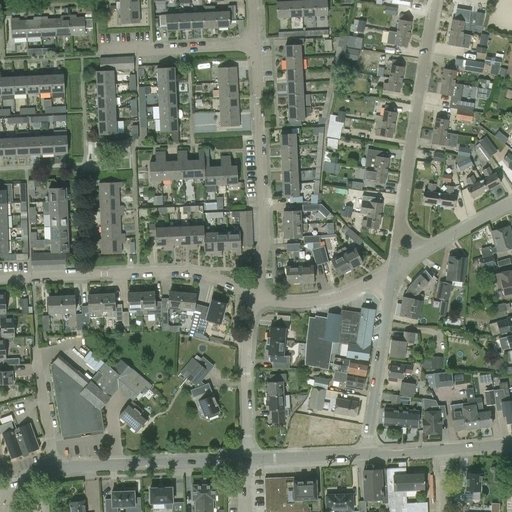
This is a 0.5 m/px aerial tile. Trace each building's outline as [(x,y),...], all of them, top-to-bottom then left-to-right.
[(138,0),(120,0),(121,9),(139,8),(138,0)] [(314,0),(301,1),(302,17),(314,16),(314,0)] [(316,0),(314,0),(314,16),(327,15),(326,0),(316,0)] [(278,18),(290,17),(289,1),(277,2),(278,18)] [(302,17),(301,1),(289,1),(290,17),(302,17)] [(228,12),(216,12),(217,28),(230,27),(229,21),(236,21),(235,5),(227,6),(228,12)] [(384,14),(395,16),(397,8),(385,6),(384,14)] [(140,23),(139,8),(121,9),(121,23),(140,23)] [(216,12),(204,13),(205,29),(217,28),(216,12)] [(476,12),(473,25),(481,26),(484,14),(476,12)] [(179,14),(180,30),(192,29),(191,13),(179,14)] [(205,29),(204,13),(191,13),(192,29),(205,29)] [(167,30),(180,30),(179,14),(166,14),(167,30)] [(55,18),(55,36),(70,35),(69,15),(62,16),(62,18),(55,18)] [(76,15),(69,15),(70,35),(85,34),(84,28),(92,28),(92,19),(84,19),(84,17),(76,17),(76,15)] [(397,33),(409,35),(411,22),(407,21),(407,16),(400,15),(397,33)] [(452,19),(450,32),(462,34),(465,16),(458,15),(457,20),(452,19)] [(40,17),(41,37),(55,36),(55,18),(47,19),(47,16),(40,17)] [(26,20),(27,37),(41,37),(40,17),(33,17),(33,20),(26,20)] [(12,38),(27,37),(26,20),(18,20),(18,18),(11,18),(12,38)] [(357,26),(364,27),(366,22),(354,19),(353,25),(357,26)] [(462,34),(450,32),(448,44),(464,47),(466,40),(461,39),(462,34)] [(407,48),(409,35),(397,33),(396,38),(391,38),(390,45),(407,48)] [(339,37),(334,56),(339,56),(340,55),(343,55),(348,36),(339,37)] [(362,38),(349,36),(347,47),(360,49),(362,38)] [(487,38),(480,37),(478,45),(487,46),(487,41),(487,38)] [(286,59),(301,58),(301,45),(285,46),(286,59)] [(346,48),(343,58),(357,61),(359,50),(346,48)] [(286,59),(286,71),(302,70),(301,58),(286,59)] [(392,60),(389,78),(401,80),(404,67),(398,66),(399,61),(392,60)] [(483,63),(465,61),(464,70),(481,73),(483,63)] [(349,65),(342,63),(340,69),(347,70),(346,76),(353,77),(356,67),(349,65)] [(442,81),(454,84),(457,65),(450,64),(449,69),(444,68),(442,81)] [(157,68),(157,81),(176,81),(175,67),(157,68)] [(236,67),(217,68),(218,83),(237,82),(236,67)] [(500,67),(498,74),(505,76),(507,70),(500,67)] [(114,70),(111,70),(106,70),(100,71),(96,71),(97,84),(115,83),(114,70),(117,70),(114,70)] [(302,70),(286,71),(287,83),(302,83),(302,70)] [(63,74),(50,75),(51,93),(64,92),(63,74)] [(38,75),(25,76),(26,94),(39,93),(38,75)] [(50,75),(38,75),(39,93),(51,93),(50,75)] [(13,76),(0,77),(1,95),(14,95),(13,76)] [(25,76),(13,76),(14,95),(26,94),(25,76)] [(401,80),(389,78),(388,84),(383,83),(382,90),(399,93),(401,80)] [(489,81),(482,79),(480,88),(487,90),(488,90),(489,81)] [(158,94),(176,93),(176,81),(157,81),(158,94)] [(453,89),(454,84),(442,81),(440,94),(456,97),(457,90),(453,89)] [(238,96),(237,82),(218,83),(218,91),(212,91),(212,98),(219,97),(238,96)] [(97,84),(97,97),(115,96),(115,83),(97,84)] [(302,83),(287,83),(288,96),(303,95),(302,83)] [(138,95),(145,95),(150,94),(149,87),(138,87),(138,95)] [(158,94),(158,107),(177,106),(176,93),(158,94)] [(288,108),(304,107),(304,106),(309,106),(309,95),(303,95),(288,96),(288,108)] [(115,96),(97,97),(98,109),(116,109),(115,96)] [(220,112),(238,111),(238,96),(219,97),(220,112)] [(177,106),(158,107),(159,119),(177,118),(177,106)] [(375,122),(375,123),(394,125),(395,113),(390,112),(391,106),(384,106),(382,116),(375,115),(374,122),(375,122)] [(304,107),(288,108),(289,121),(301,120),(304,120),(304,119),(310,114),(310,107),(304,107)] [(116,109),(98,109),(98,122),(116,121),(116,109)] [(472,112),(471,112),(471,111),(457,109),(455,119),(471,122),(472,112)] [(239,126),(238,111),(220,112),(220,127),(239,126)] [(434,131),(446,133),(449,115),(442,114),(442,119),(436,118),(434,131)] [(344,117),(337,116),(330,115),(326,136),(338,139),(340,127),(342,127),(343,123),(344,123),(344,117)] [(178,131),(177,118),(159,119),(160,132),(178,131)] [(116,121),(98,122),(99,135),(117,134),(116,121)] [(394,125),(375,123),(374,128),(381,129),(381,130),(376,129),(375,136),(392,138),(394,125)] [(318,137),(317,146),(322,146),(323,127),(313,128),(313,135),(318,137)] [(446,133),(434,131),(432,144),(449,147),(451,134),(446,133)] [(67,135),(54,136),(55,154),(68,153),(67,135)] [(281,148),(296,147),(296,135),(280,135),(281,148)] [(41,136),(29,137),(30,155),(42,155),(41,136)] [(54,136),(41,136),(42,155),(55,154),(54,136)] [(504,144),(507,140),(502,136),(499,139),(504,144)] [(29,137),(16,138),(17,156),(30,155),(29,137)] [(16,138),(4,138),(5,156),(17,156),(16,138)] [(497,151),(490,142),(484,147),(490,156),(497,151)] [(481,145),(475,150),(485,162),(490,158),(481,145)] [(322,146),(317,146),(316,153),(310,153),(311,158),(316,158),(316,159),(321,159),(322,146)] [(281,148),(282,160),(297,160),(296,147),(281,148)] [(470,148),(458,147),(457,155),(458,155),(469,157),(470,148)] [(370,156),(368,168),(375,169),(374,169),(387,171),(389,158),(383,158),(384,152),(367,149),(366,156),(370,156)] [(193,161),(194,179),(205,179),(205,186),(203,150),(199,151),(199,161),(193,161)] [(203,150),(205,186),(216,185),(215,167),(209,167),(209,158),(204,158),(204,150),(203,150)] [(172,162),(173,180),(183,180),(182,151),(177,152),(177,162),(172,162)] [(182,151),(183,180),(194,179),(193,161),(187,161),(187,151),(182,151)] [(324,162),(326,162),(337,164),(338,158),(330,157),(331,152),(325,151),(323,161),(324,162)] [(160,153),(162,180),(173,180),(172,162),(166,162),(165,152),(160,153)] [(151,181),(162,180),(160,153),(155,153),(156,162),(150,163),(151,181)] [(433,153),(432,161),(442,163),(444,155),(433,153)] [(511,156),(507,153),(503,158),(510,164),(508,167),(511,169),(511,156)] [(457,164),(461,162),(469,158),(455,155),(457,164)] [(221,167),(215,167),(216,185),(226,185),(225,157),(221,158),(221,167)] [(225,157),(226,185),(238,184),(237,166),(231,167),(230,157),(225,157)] [(297,160),(282,160),(282,173),(297,172),(297,160)] [(339,164),(324,162),(322,171),(337,174),(339,164)] [(486,177),(481,180),(486,190),(501,183),(495,172),(492,174),(488,167),(482,170),(486,177)] [(385,184),(387,171),(374,169),(375,169),(368,168),(365,168),(363,180),(385,184)] [(320,171),(315,171),(314,178),(310,178),(310,183),(314,182),(314,184),(319,183),(320,171)] [(297,172),(282,173),(283,185),(298,184),(297,172)] [(441,182),(450,183),(451,175),(442,174),(441,182)] [(486,190),(481,180),(476,182),(472,175),(466,178),(470,186),(466,187),(471,197),(486,190)] [(363,190),(365,183),(354,180),(352,187),(363,190)] [(99,198),(119,197),(119,188),(122,188),(122,182),(99,183),(99,198)] [(439,204),(440,193),(434,192),(435,184),(428,183),(427,191),(424,191),(423,202),(439,204)] [(0,203),(7,203),(6,191),(11,190),(11,184),(0,184),(0,203)] [(298,184),(283,185),(283,198),(298,197),(298,184)] [(446,194),(440,193),(439,204),(455,206),(456,195),(453,194),(454,186),(447,185),(446,194)] [(49,202),(67,201),(67,194),(68,193),(68,188),(67,189),(67,188),(49,189),(49,202)] [(99,198),(100,212),(123,211),(123,206),(119,206),(119,197),(99,198)] [(163,202),(163,197),(154,197),(154,205),(163,204),(163,202)] [(367,215),(380,217),(382,204),(377,203),(377,198),(370,197),(369,204),(363,203),(361,213),(367,214),(367,215)] [(49,202),(43,202),(43,207),(49,207),(50,215),(68,214),(67,201),(49,202)] [(317,204),(315,204),(313,204),(301,205),(302,211),(319,211),(326,218),(330,213),(321,204),(320,204),(317,204)] [(123,211),(100,212),(101,226),(120,225),(120,216),(123,216),(123,211)] [(285,226),(308,225),(307,219),(301,220),(301,212),(284,213),(285,226)] [(50,227),(68,227),(68,214),(50,215),(50,227)] [(380,217),(367,215),(366,221),(362,220),(361,227),(378,230),(380,217)] [(164,251),(169,250),(168,228),(155,229),(155,224),(149,225),(150,237),(155,237),(156,246),(164,246),(164,251)] [(120,225),(101,226),(101,240),(124,239),(124,235),(121,235),(120,225)] [(308,230),(308,225),(285,226),(285,239),(302,238),(301,231),(308,230)] [(192,227),(193,249),(198,249),(197,244),(204,244),(204,234),(204,233),(204,226),(192,227)] [(491,231),(496,252),(511,247),(511,239),(508,226),(491,231)] [(44,240),(69,239),(68,227),(50,227),(51,240),(44,240)] [(168,228),(169,250),(174,250),(173,245),(180,245),(180,227),(168,228)] [(180,227),(180,245),(187,245),(188,249),(193,249),(192,227),(180,227)] [(361,243),(344,227),(341,230),(345,234),(359,246),(361,243)] [(0,241),(8,241),(8,229),(0,228),(0,241)] [(21,241),(27,240),(27,228),(21,228),(16,228),(16,236),(21,236),(21,241)] [(216,233),(217,256),(223,255),(222,250),(229,250),(228,232),(216,233)] [(241,232),(228,232),(229,250),(236,250),(236,255),(242,255),(241,246),(241,241),(241,235),(241,232)] [(204,244),(204,251),(212,251),(212,256),(217,256),(216,233),(204,233),(204,234),(204,244)] [(51,252),(53,252),(59,253),(65,252),(69,252),(69,239),(44,240),(44,245),(51,244),(51,252)] [(124,244),(124,239),(101,240),(102,254),(121,253),(121,244),(124,244)] [(15,260),(15,254),(9,254),(8,241),(0,241),(0,254),(3,254),(3,261),(15,260)] [(287,284),(300,283),(299,260),(299,251),(300,251),(299,243),(286,244),(286,252),(293,252),(294,261),(293,261),(293,266),(286,267),(287,284)] [(324,246),(317,248),(322,264),(328,262),(324,246)] [(345,247),(340,249),(351,269),(362,264),(355,249),(348,252),(345,247)] [(322,264),(317,248),(311,250),(315,265),(322,264)] [(351,269),(340,249),(336,252),(338,257),(331,260),(339,275),(351,269)] [(465,258),(449,257),(447,280),(463,281),(465,258)] [(509,258),(496,262),(498,267),(510,264),(509,258)] [(304,260),(299,260),(300,283),(313,283),(312,266),(305,266),(304,260)] [(504,297),(511,295),(511,269),(496,273),(499,288),(503,288),(504,297)] [(432,278),(425,270),(420,276),(420,275),(408,287),(403,296),(399,316),(418,320),(422,301),(412,299),(432,278)] [(448,300),(452,284),(439,281),(436,298),(448,300)] [(153,292),(140,293),(142,315),(154,314),(154,319),(161,319),(161,310),(154,310),(153,292)] [(180,315),(182,293),(169,292),(168,308),(175,309),(174,315),(180,315)] [(142,315),(140,293),(127,293),(128,310),(136,309),(136,315),(142,315)] [(195,294),(182,293),(180,315),(180,319),(185,319),(186,316),(186,310),(194,310),(195,294)] [(96,317),(102,317),(101,294),(88,295),(88,306),(81,307),(81,314),(82,314),(83,323),(89,322),(89,318),(89,317),(96,317)] [(101,294),(102,317),(107,317),(107,311),(114,311),(115,321),(122,321),(122,312),(121,304),(114,305),(114,294),(101,294)] [(62,319),(61,296),(48,297),(48,314),(56,313),(56,319),(62,319)] [(74,296),(61,296),(62,319),(67,318),(67,313),(75,312),(74,296)] [(27,299),(21,299),(21,315),(28,315),(32,314),(32,307),(27,307),(27,299)] [(200,312),(200,315),(197,326),(206,329),(208,322),(213,323),(214,321),(221,323),(226,304),(219,302),(219,301),(211,299),(207,314),(200,312)] [(348,344),(369,346),(374,310),(362,308),(361,313),(342,310),(341,315),(328,313),(327,318),(315,316),(314,318),(309,317),(306,344),(305,365),(328,370),(331,353),(332,342),(339,343),(348,344)] [(168,310),(161,310),(161,319),(161,327),(162,331),(170,331),(170,326),(168,324),(168,310)] [(197,326),(200,315),(194,313),(188,335),(194,337),(197,326)] [(276,321),(273,320),(272,327),(270,327),(269,332),(267,332),(266,341),(284,342),(285,328),(289,329),(290,322),(289,322),(290,316),(277,315),(276,321)] [(6,316),(0,316),(0,323),(1,323),(2,331),(0,331),(0,337),(9,337),(14,337),(13,318),(6,318),(6,316)] [(507,319),(496,322),(489,324),(492,336),(494,335),(495,336),(510,332),(511,331),(511,316),(506,318),(507,319)] [(404,359),(406,343),(414,344),(415,333),(403,331),(402,341),(392,340),(390,357),(404,359)] [(10,343),(9,337),(0,337),(0,359),(2,360),(2,366),(19,365),(19,358),(6,359),(5,343),(10,343)] [(284,342),(266,341),(266,350),(268,350),(268,355),(270,355),(269,361),(272,362),(272,368),(289,369),(290,356),(283,356),(284,342)] [(369,346),(348,344),(346,357),(368,360),(370,347),(369,346)] [(99,410),(100,409),(100,408),(118,388),(133,401),(141,391),(144,394),(152,385),(132,369),(120,359),(112,369),(105,363),(90,380),(59,355),(52,365),(50,365),(51,370),(99,410)] [(489,368),(501,369),(502,358),(490,357),(489,368)] [(213,367),(203,359),(199,362),(193,358),(183,370),(189,375),(186,379),(194,385),(195,387),(203,385),(200,384),(213,367)] [(332,364),(331,371),(365,377),(367,364),(350,360),(348,367),(338,365),(332,364)] [(412,366),(400,364),(399,367),(390,366),(388,376),(388,381),(397,382),(397,378),(403,379),(404,372),(411,373),(412,366)] [(99,410),(51,370),(62,436),(103,430),(100,409),(99,410)] [(0,383),(13,383),(12,371),(0,371),(0,383)] [(365,377),(331,371),(334,371),(333,381),(345,383),(345,386),(362,389),(365,377)] [(435,388),(453,386),(451,371),(433,374),(435,388)] [(265,388),(266,397),(283,396),(282,382),(286,382),(286,374),(269,375),(269,383),(267,383),(267,388),(265,388)] [(489,374),(479,376),(480,383),(491,381),(489,374)] [(328,379),(315,377),(314,380),(304,378),(304,386),(312,387),(326,390),(328,379)] [(401,382),(399,394),(413,397),(415,384),(401,382)] [(219,410),(213,395),(213,394),(208,383),(190,390),(193,397),(197,409),(201,407),(204,416),(206,415),(208,419),(218,415),(217,411),(219,410)] [(321,410),(325,390),(312,387),(308,407),(321,410)] [(486,406),(495,404),(493,390),(484,391),(485,397),(486,405),(486,406)] [(511,391),(507,393),(510,409),(501,410),(502,416),(505,416),(506,423),(511,422),(511,391)] [(307,395),(298,395),(299,404),(301,404),(307,395)] [(400,395),(391,395),(391,403),(399,404),(400,395)] [(283,396),(266,397),(266,405),(268,405),(268,410),(271,410),(271,423),(285,422),(285,416),(288,416),(288,408),(284,409),(283,396)] [(423,421),(423,430),(425,430),(426,434),(440,433),(438,405),(436,400),(423,398),(425,420),(422,420),(422,421),(423,421)] [(477,418),(474,398),(468,399),(468,403),(449,405),(451,414),(453,430),(478,427),(477,418)] [(354,416),(356,403),(336,399),(333,413),(354,416)] [(136,431),(147,418),(141,413),(143,411),(131,402),(119,416),(136,431)] [(384,409),(383,426),(417,428),(418,406),(407,406),(407,410),(384,409)] [(482,412),(481,406),(475,407),(478,427),(486,426),(486,428),(491,427),(491,425),(490,411),(482,412)] [(40,448),(31,423),(18,428),(19,429),(14,430),(11,421),(13,420),(11,415),(0,418),(0,419),(2,425),(0,425),(0,430),(1,434),(2,434),(11,459),(40,448)] [(330,422),(304,423),(304,440),(330,440),(330,422)] [(427,511),(427,502),(413,503),(413,505),(405,505),(404,491),(428,489),(427,482),(424,483),(423,474),(422,474),(422,472),(421,471),(414,471),(413,473),(413,474),(404,475),(404,468),(387,469),(388,503),(388,511),(427,511)] [(388,503),(387,469),(380,469),(363,470),(365,501),(359,501),(358,511),(365,511),(365,501),(381,500),(381,504),(388,503)] [(471,502),(472,490),(480,491),(481,474),(466,473),(466,490),(464,490),(464,501),(471,502)] [(294,481),(293,477),(265,478),(265,487),(265,511),(303,511),(303,500),(317,499),(316,480),(294,481)] [(214,485),(192,486),(193,500),(195,500),(195,511),(206,511),(213,511),(212,499),(215,499),(214,485)] [(158,488),(150,488),(150,503),(165,503),(165,509),(172,509),(172,487),(164,488),(164,487),(158,488)] [(126,491),(112,492),(112,499),(105,499),(105,511),(117,511),(117,507),(135,506),(134,491),(133,491),(133,489),(126,489),(126,491)] [(343,511),(352,511),(352,510),(352,495),(342,495),(336,495),(326,496),(326,511),(336,510),(336,509),(344,509),(343,511)] [(69,511),(85,511),(84,501),(69,503),(70,511),(69,511)]
